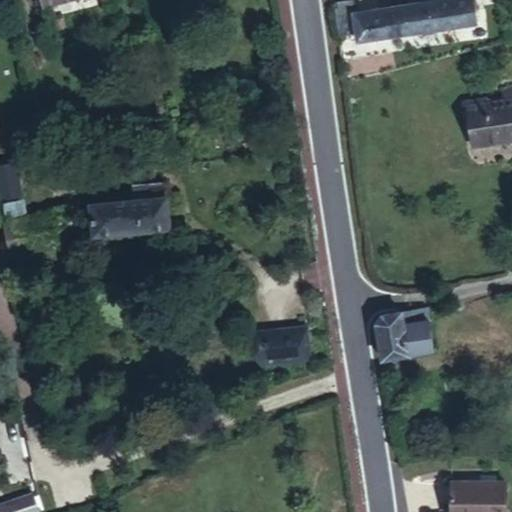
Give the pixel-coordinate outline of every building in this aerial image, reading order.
[(40,0),(43,12),(81,0),(40,0)] [(478,0),(437,0),(345,14),(349,45),(481,26),(478,0)] [(348,38),(345,14),(344,1),(327,4),(334,40),(348,38)] [(460,106),(467,148),(511,140),(511,95),(500,98),(500,106),(479,110),(478,102),(460,106)] [(124,201),(75,209),(82,241),(154,230),(151,210),(165,208),(164,196),(124,201)] [(44,215),(0,226),(0,245),(2,258),(52,248),(44,215)] [(382,333),(385,362),(435,353),(427,310),(391,317),(382,326),(382,333)] [(258,367),(315,360),(311,323),(253,330),(258,367)] [(503,511),(507,486),(456,482),(452,511),(503,511)] [(38,511),(34,498),(0,507),(0,511),(38,511)]
